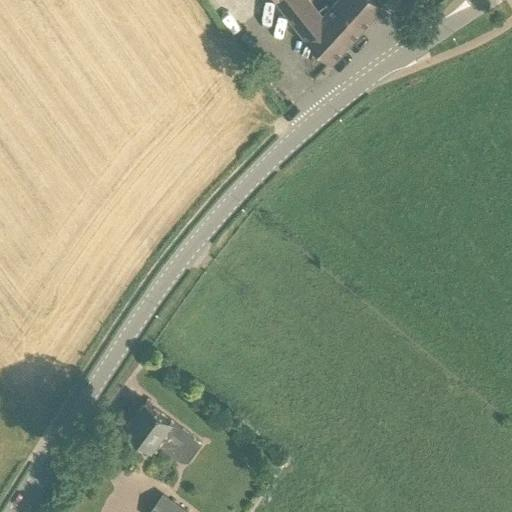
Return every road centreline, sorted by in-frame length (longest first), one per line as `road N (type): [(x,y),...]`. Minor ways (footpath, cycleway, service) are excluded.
road 1 (tertiary): [(18,511),(124,340),(214,219),(335,111)]
road 2 (unclassified): [(335,111),(404,0)]
